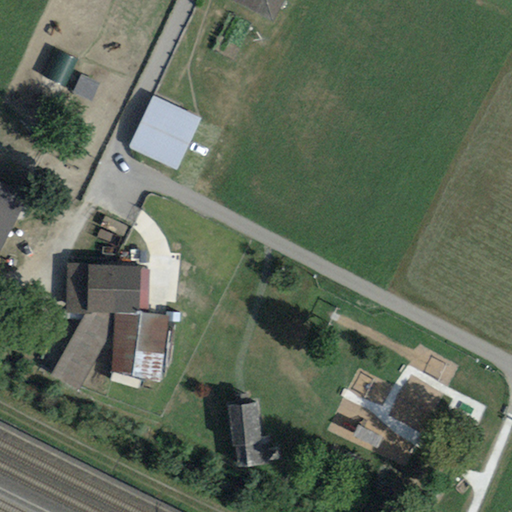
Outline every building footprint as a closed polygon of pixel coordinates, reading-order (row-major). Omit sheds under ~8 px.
[(276,0),(253,0),(272,9),(276,0)] [(79,92),(96,98),(102,82),(85,76),(79,92)] [(165,159),(188,113),(153,95),(130,141),(165,159)] [(0,251),(28,197),(0,183),(0,251)] [(134,264),(69,262),(68,302),(133,304),(134,264)] [(54,371),(77,383),(112,316),(89,304),(54,371)] [(169,314),(117,311),(111,370),(164,376),(169,314)] [(264,442),(258,403),(232,406),(240,468),(274,464),(271,441),(264,442)]
